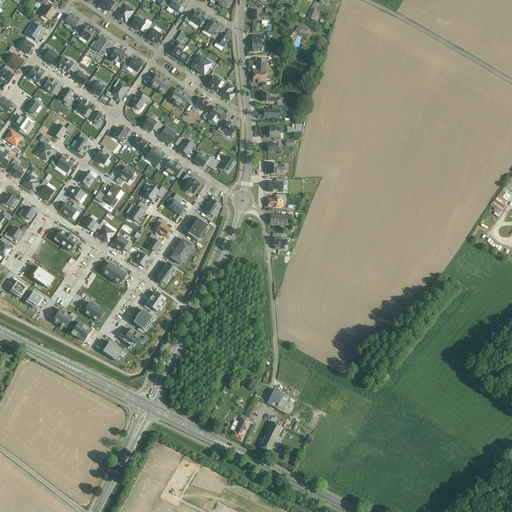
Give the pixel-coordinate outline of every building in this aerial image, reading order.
[(118,5),(114,3),(114,4),(107,0),(102,0),(98,6),(107,13),(109,10),(113,13),(116,8),(118,5)] [(121,0),(118,5),(116,8),(120,10),(116,17),(125,23),(131,13),(122,7),(125,3),(121,0)] [(164,6),(166,2),(163,0),(154,0),(154,2),(160,6),(159,7),(161,9),(164,6)] [(167,0),(166,2),(164,6),(167,8),(165,11),(171,15),(173,12),(176,14),(177,12),(180,14),(183,9),(180,7),(182,3),(176,0),(171,0),(167,0)] [(210,0),(209,3),(213,5),(215,3),(217,5),(217,6),(221,8),(222,7),(225,9),(230,1),(228,0),(210,0)] [(42,15),(49,20),(55,12),(48,6),(47,7),(46,6),(44,9),(45,10),(42,15)] [(312,9),(311,11),(308,17),(316,21),(318,18),(315,17),(318,12),(312,9)] [(260,11),(259,11),(258,11),(253,11),(253,15),(253,20),(267,21),(267,15),(262,14),(262,15),(260,15),(260,11)] [(189,14),(183,22),(196,31),(204,19),(194,12),(192,16),(189,14)] [(65,17),(59,25),(62,28),(64,24),(73,30),(78,22),(69,16),(67,18),(65,17)] [(139,31),(144,34),(146,32),(150,26),(135,17),(129,26),(138,32),(139,31)] [(35,21),(26,34),(36,41),(43,30),(41,29),(42,26),(35,21)] [(214,40),(218,34),(219,32),(216,30),(217,28),(208,21),(200,33),(209,39),(210,38),(214,40)] [(151,24),(150,26),(146,32),(150,35),(147,39),(157,45),(162,36),(152,30),(155,27),(151,24)] [(79,30),(74,36),(78,39),(79,38),(86,43),(93,32),(86,27),(82,32),(79,30)] [(295,31),(296,32),(297,33),(296,34),(306,38),(307,37),(308,32),(297,29),(295,31)] [(176,40),(181,43),(186,34),(178,30),(174,36),(177,38),(176,40)] [(293,39),(295,36),(297,33),(293,30),(289,36),(293,39)] [(214,40),(212,43),(216,45),(217,43),(223,48),(230,38),(222,33),(221,36),(218,34),(214,40)] [(264,36),(262,36),(252,36),(252,40),(254,40),(254,42),(253,42),(253,52),(261,51),(261,41),(263,41),(264,41),(264,40),(264,36)] [(26,40),(20,49),(28,55),(34,46),(33,45),(34,42),(27,37),(25,40),(26,40)] [(106,50),(109,53),(113,47),(100,38),(92,49),(102,56),(106,50)] [(170,46),(166,51),(188,66),(191,62),(188,60),(192,53),(177,43),(173,48),(170,46)] [(46,46),(41,53),(45,56),(43,59),(52,65),(58,57),(49,51),(50,49),(46,46)] [(11,49),(9,52),(13,55),(7,63),(18,71),(25,61),(16,56),(18,53),(11,49)] [(120,64),(122,62),(125,64),(126,61),(129,58),(115,49),(109,57),(120,64)] [(197,55),(189,68),(203,77),(211,65),(197,55)] [(125,64),(122,68),(125,70),(127,66),(137,73),(143,64),(133,57),(129,63),(126,61),(125,64)] [(63,58),(58,67),(67,73),(69,70),(73,73),(77,68),(78,66),(73,63),(72,64),(63,58)] [(265,71),(265,65),(266,60),(257,59),(256,71),(254,70),(253,81),(266,82),(271,82),(271,77),(266,76),(267,71),(265,71)] [(3,68),(0,72),(0,80),(8,85),(15,75),(12,73),(13,71),(6,66),(4,68),(3,68)] [(34,67),(27,77),(40,86),(45,79),(42,77),(44,74),(34,67)] [(81,71),(77,68),(73,73),(72,75),(77,79),(75,81),(83,87),(89,79),(80,73),(81,71)] [(156,74),(149,85),(164,96),(171,85),(156,74)] [(212,76),(206,86),(214,92),(217,88),(220,90),(221,88),(225,82),(221,80),(220,81),(212,76)] [(92,78),(87,86),(92,89),(90,91),(99,97),(105,87),(92,78)] [(49,79),(43,88),(56,96),(61,89),(56,86),(57,84),(49,79)] [(226,81),(225,82),(221,88),(224,90),(221,96),(230,102),(235,95),(230,93),(233,88),(230,86),(231,84),(226,81)] [(107,93),(106,95),(112,99),(113,98),(119,101),(129,88),(120,82),(111,95),(107,93)] [(64,87),(58,97),(65,101),(63,104),(68,108),(73,101),(69,98),(72,93),(64,87)] [(189,105),(192,101),(176,89),(169,99),(183,108),(186,103),(189,105)] [(270,98),(270,95),(270,94),(262,94),(262,102),(270,103),(270,102),(276,102),(276,98),(270,98)] [(136,97),(131,106),(139,112),(145,103),(136,97)] [(192,101),(189,105),(192,108),(193,106),(202,112),(207,103),(199,97),(196,100),(194,99),(192,101)] [(12,106),(1,98),(0,99),(0,110),(6,114),(12,106)] [(31,100),(25,110),(32,114),(38,106),(39,106),(41,103),(34,99),(33,101),(31,100)] [(82,101),(76,109),(84,115),(83,116),(87,119),(91,113),(92,112),(88,109),(90,106),(82,101)] [(207,113),(202,119),(206,121),(207,119),(216,125),(224,113),(214,107),(209,114),(207,113)] [(280,118),(280,110),(272,109),(272,110),(264,111),(264,115),(264,119),(272,119),(272,118),(280,118)] [(94,115),(91,113),(87,119),(86,121),(88,123),(90,120),(98,125),(103,117),(96,112),(94,115)] [(21,116),(15,125),(21,129),(19,132),(24,135),(34,120),(27,115),(24,119),(21,116)] [(147,117),(141,126),(150,132),(152,129),(158,133),(163,126),(158,123),(157,124),(147,117)] [(222,124),(217,131),(221,133),(222,132),(230,137),(236,128),(227,123),(225,126),(222,124)] [(55,131),(52,135),(60,140),(65,132),(69,135),(74,128),(69,125),(66,131),(57,125),(54,130),(55,131)] [(125,145),(129,139),(126,137),(128,134),(119,127),(113,136),(121,142),(119,144),(124,147),(125,145)] [(165,127),(158,138),(170,146),(178,135),(165,127)] [(269,138),(278,138),(280,137),(280,128),(269,129),(269,138)] [(10,130),(4,139),(13,145),(10,149),(12,150),(18,154),(20,151),(15,148),(22,138),(10,130)] [(87,140),(80,135),(72,148),(81,154),(87,146),(85,144),(87,140)] [(42,136),(39,141),(42,142),(34,154),(45,161),(53,150),(46,145),(49,140),(42,136)] [(129,139),(125,145),(131,150),(132,148),(140,153),(147,144),(137,137),(134,141),(130,138),(129,139)] [(180,138),(175,145),(180,148),(179,150),(187,156),(193,146),(180,138)] [(12,150),(10,149),(5,146),(3,149),(0,146),(0,167),(4,170),(9,163),(4,160),(8,154),(9,155),(12,150)] [(100,150),(94,159),(104,166),(110,157),(109,156),(111,153),(104,148),(102,151),(100,150)] [(151,163),(158,152),(153,148),(149,154),(146,152),(141,160),(144,162),(145,160),(151,163)] [(164,156),(158,152),(151,163),(156,167),(156,168),(159,170),(163,163),(161,161),(164,156)] [(199,152),(193,161),(203,168),(205,164),(209,167),(214,160),(209,157),(208,159),(199,152)] [(54,157),(50,163),(65,173),(72,164),(60,156),(58,159),(54,157)] [(219,164),(214,160),(209,167),(215,171),(217,168),(223,172),(225,169),(229,171),(235,163),(225,156),(219,164)] [(168,174),(176,163),(169,159),(168,161),(166,160),(161,167),(163,168),(162,170),(168,174)] [(14,162),(10,167),(11,168),(13,169),(10,173),(19,179),(24,172),(15,167),(17,165),(14,162)] [(183,168),(176,163),(168,174),(175,179),(176,178),(178,179),(183,171),(181,170),(183,168)] [(269,165),(269,167),(269,174),(278,174),(278,167),(278,165),(269,165)] [(126,168),(116,182),(120,185),(124,180),(127,183),(129,180),(130,181),(133,177),(132,177),(134,173),(126,168)] [(84,172),(79,181),(86,186),(92,177),(84,172)] [(186,173),(181,181),(186,184),(183,189),(193,195),(200,185),(191,179),(192,177),(186,173)] [(32,190),(35,191),(37,188),(39,185),(35,182),(36,180),(28,174),(21,184),(31,191),(32,190)] [(42,182),(39,185),(37,188),(41,191),(38,195),(47,202),(54,193),(45,187),(46,185),(42,182)] [(282,183),(268,183),(268,192),(282,192),(282,183)] [(104,195),(98,191),(93,198),(100,203),(101,201),(114,209),(124,194),(111,185),(104,195)] [(151,185),(144,195),(153,201),(156,195),(161,199),(167,191),(161,187),(159,191),(151,185)] [(72,198),(70,201),(74,204),(77,206),(85,194),(75,188),(69,196),(72,198)] [(4,199),(4,200),(2,203),(3,204),(2,206),(8,210),(9,207),(11,208),(11,207),(14,209),(19,201),(16,199),(17,199),(9,193),(7,197),(6,196),(4,199)] [(174,201),(169,209),(180,216),(185,208),(180,205),(183,200),(175,195),(172,200),(174,201)] [(210,199),(202,210),(208,214),(205,218),(211,222),(213,218),(214,218),(222,207),(216,203),(219,199),(213,195),(210,199)] [(268,207),(270,207),(273,207),(273,208),(281,208),(281,199),(273,199),(272,199),(268,199),(268,207)] [(27,208),(21,217),(30,222),(36,212),(29,208),(32,205),(24,200),(21,204),(27,208)] [(81,209),(77,206),(74,204),(72,208),(65,203),(60,211),(71,218),(76,211),(79,213),(81,209)] [(135,206),(128,217),(137,222),(147,207),(140,203),(137,207),(135,206)] [(0,214),(0,224),(4,218),(9,221),(12,217),(4,213),(2,216),(0,214)] [(280,216),(276,216),(270,216),(270,225),(280,226),(280,216)] [(161,224),(156,232),(165,238),(171,230),(166,226),(168,223),(160,218),(158,222),(161,224)] [(94,234),(97,230),(99,226),(89,219),(83,228),(91,233),(92,232),(94,234)] [(198,219),(188,233),(198,241),(208,226),(198,219)] [(99,226),(97,230),(100,232),(98,236),(108,243),(115,234),(105,227),(106,224),(102,222),(99,226)] [(7,234),(5,238),(12,242),(14,239),(17,241),(22,233),(15,229),(10,236),(7,234)] [(61,232),(54,242),(72,254),(78,244),(61,232)] [(151,234),(149,237),(153,240),(148,248),(155,253),(161,244),(157,242),(159,239),(151,234)] [(119,236),(112,246),(122,253),(124,249),(128,252),(132,245),(119,236)] [(9,243),(3,239),(1,242),(2,243),(0,246),(0,256),(3,258),(10,248),(7,246),(9,243)] [(287,241),(274,240),(274,245),(275,245),(275,249),(284,250),(284,246),(287,246),(287,241)] [(182,242),(177,249),(188,256),(189,257),(194,249),(182,242)] [(184,261),(188,256),(177,249),(174,254),(184,261)] [(131,259),(129,263),(136,268),(138,264),(144,268),(149,259),(140,253),(135,262),(131,259)] [(184,261),(174,254),(170,261),(181,268),(185,262),(184,261)] [(109,263),(102,274),(119,285),(126,275),(119,270),(120,269),(116,267),(116,268),(109,263)] [(177,272),(166,264),(155,281),(166,288),(177,272)] [(39,271),(32,282),(49,292),(56,281),(39,271)] [(17,282),(9,293),(21,301),(29,290),(17,282)] [(33,292),(26,302),(36,309),(43,299),(33,292)] [(155,293),(146,305),(157,312),(165,300),(155,293)] [(90,303),(85,309),(86,310),(83,314),(96,323),(99,319),(100,319),(105,313),(90,303)] [(60,310),(53,321),(65,329),(71,321),(73,323),(77,317),(72,313),(69,317),(60,310)] [(138,314),(135,318),(137,319),(133,324),(139,328),(138,330),(143,334),(147,327),(148,327),(151,323),(151,322),(153,318),(156,319),(158,317),(150,312),(149,314),(143,310),(140,315),(138,314)] [(78,322),(70,333),(84,342),(91,331),(78,322)] [(130,329),(122,341),(133,348),(141,337),(130,329)] [(108,342),(102,352),(115,362),(122,351),(108,342)] [(290,415),(292,410),(297,400),(274,389),(267,404),(290,415)] [(254,398),(249,408),(245,416),(242,415),(241,418),(248,422),(259,400),(254,398)] [(232,436),(234,437),(241,440),(250,423),(241,419),(232,436)] [(271,422),(266,432),(264,436),(276,442),(283,428),(271,422)] [(276,442),(275,441),(264,436),(258,447),(270,453),(276,442)]
